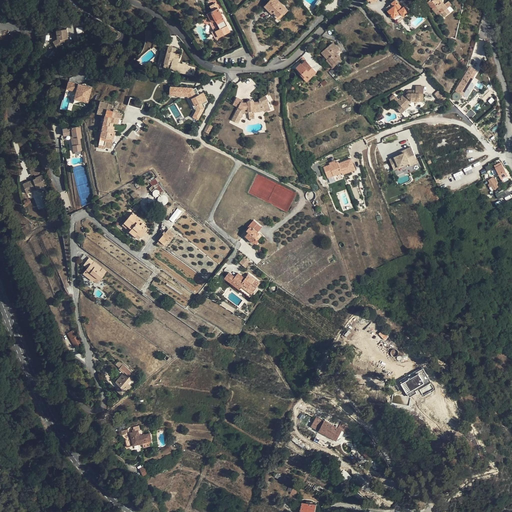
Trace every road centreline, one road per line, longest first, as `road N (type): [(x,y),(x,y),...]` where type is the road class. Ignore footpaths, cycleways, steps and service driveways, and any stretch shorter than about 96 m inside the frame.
road 1 (unknown): [(5,311),(48,329),(89,403),(108,406),(78,322),(70,220),(87,214),(136,251),(151,235)]
road 2 (unknown): [(352,325),(408,366),(414,388),(401,391),(338,369),(325,376),(363,416),(401,486),(421,496),(429,511)]
road 3 (residential): [(14,31),(34,43),(9,109),(19,118),(42,75),(64,57),(125,36),(74,0)]
road 4 (secondary): [(0,300),(73,458),(132,511)]
road 5 (residential): [(511,165),(509,99),(476,0)]
road 6 (residential): [(127,0),(179,34),(213,69),(251,70)]
road 7 (residential): [(251,70),(283,65),(357,0)]
